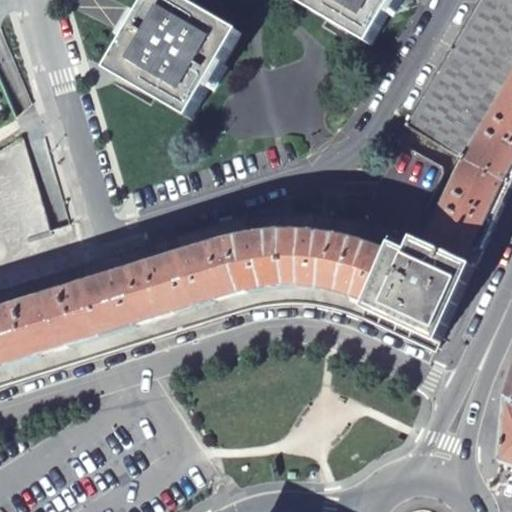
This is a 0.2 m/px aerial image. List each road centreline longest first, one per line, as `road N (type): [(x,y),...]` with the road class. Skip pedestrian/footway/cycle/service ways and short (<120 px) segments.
road 1 (residential): [(38,0),(107,235),(326,166),(352,149),(376,125),(449,0)]
road 2 (residential): [(0,413),(293,323),(335,328),(469,388)]
